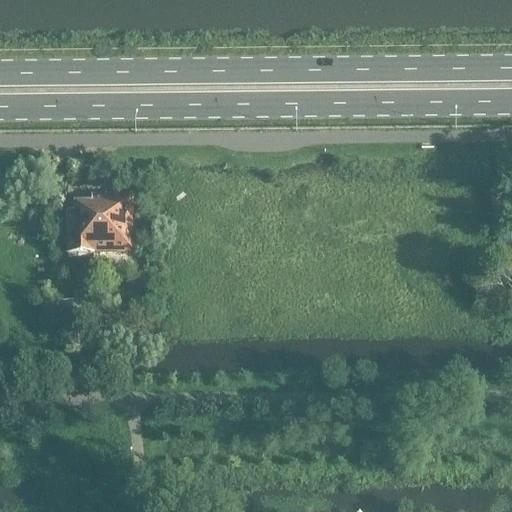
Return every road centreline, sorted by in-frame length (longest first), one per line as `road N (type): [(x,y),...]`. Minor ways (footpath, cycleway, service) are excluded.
road 1 (primary): [(0,106),(511,100)]
road 2 (primary): [(511,68),(0,73)]
